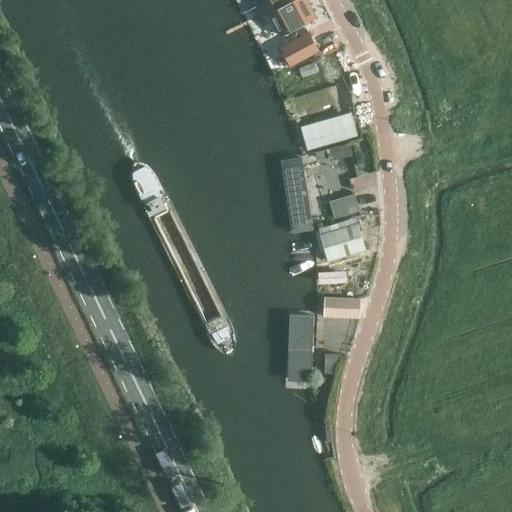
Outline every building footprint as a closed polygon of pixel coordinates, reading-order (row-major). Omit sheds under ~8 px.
[(265,0),(263,1),(270,13),(268,14),(280,36),(315,17),(305,0),(265,0)] [(309,35),(281,49),(290,65),(317,50),(309,35)] [(316,67),(299,73),(301,81),(318,75),(316,67)] [(301,130),(308,153),(359,139),(353,116),(301,130)] [(349,147),(327,153),(330,165),(353,159),(349,147)] [(302,163),(282,166),(293,237),(314,234),(302,163)] [(353,195),(330,202),(334,219),(358,212),(359,212),(354,195),(353,195)] [(358,224),(319,236),(328,262),(366,250),(362,237),(358,224)] [(325,298),(324,317),(360,319),(360,309),(360,304),(360,300),(325,298)] [(314,317),(287,316),(284,391),(312,392),(314,317)] [(342,358),(325,358),(325,378),(335,378),(341,361),(342,358)]
